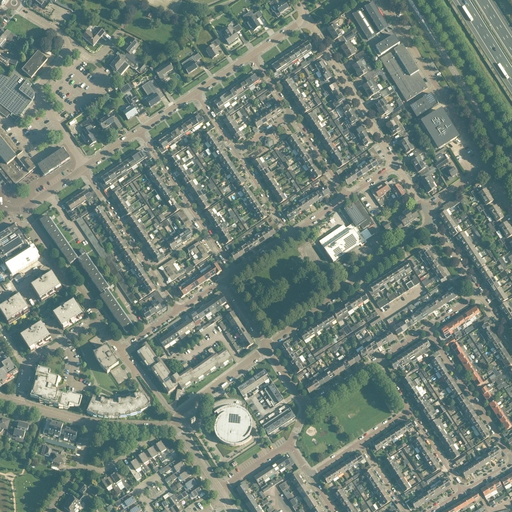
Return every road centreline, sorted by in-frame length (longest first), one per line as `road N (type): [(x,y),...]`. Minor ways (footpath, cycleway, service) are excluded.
road 1 (residential): [(267,347),(431,222)]
road 2 (residential): [(486,167),(381,0)]
road 3 (residential): [(395,165),(301,21)]
road 4 (residential): [(139,131),(235,273)]
road 5 (residential): [(177,310),(84,168)]
road 6 (residential): [(511,458),(426,329)]
road 7 (residential): [(84,168),(39,89),(67,48)]
road 8 (secondary): [(511,159),(437,43)]
road 9 (residential): [(173,428),(184,409),(267,347)]
